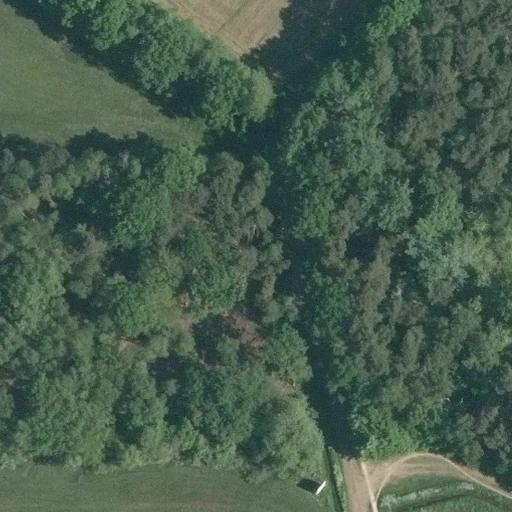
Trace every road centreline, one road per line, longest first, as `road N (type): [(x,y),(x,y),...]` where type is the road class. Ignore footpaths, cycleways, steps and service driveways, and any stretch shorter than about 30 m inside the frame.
road 1 (track): [(423,0),(276,156),(274,178),(359,511)]
road 2 (track): [(364,474),(415,453),(456,461),(511,493)]
